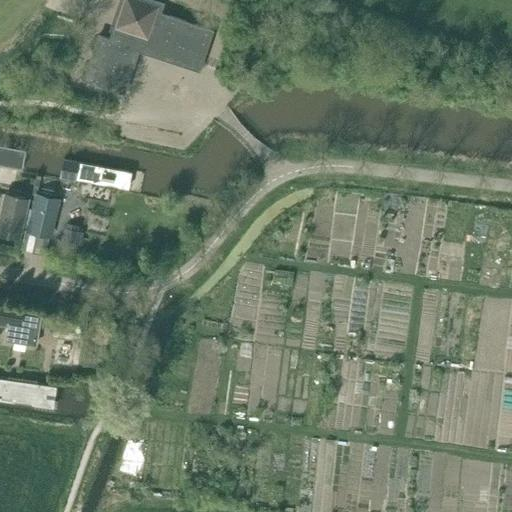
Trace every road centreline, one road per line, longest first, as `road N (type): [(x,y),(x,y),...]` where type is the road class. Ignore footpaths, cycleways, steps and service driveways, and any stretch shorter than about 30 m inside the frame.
road 1 (residential): [(0,272),(110,292),(154,289),(199,261),(283,172)]
road 2 (residential): [(283,172),(340,165),(511,187)]
